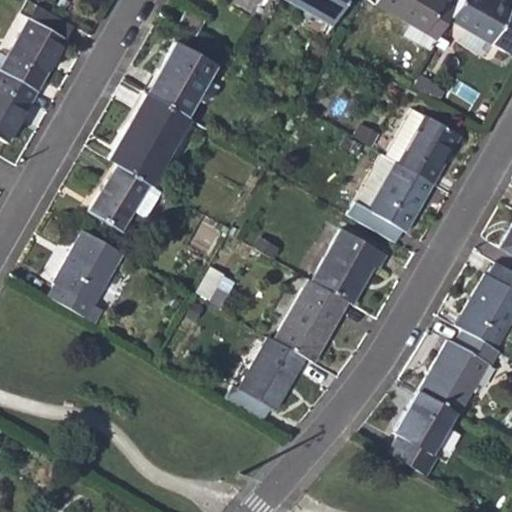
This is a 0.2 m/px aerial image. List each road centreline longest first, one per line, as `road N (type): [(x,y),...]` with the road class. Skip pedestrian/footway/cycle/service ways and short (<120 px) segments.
road 1 (residential): [(260,511),(378,369),(511,136)]
road 2 (residential): [(141,0),(29,193)]
